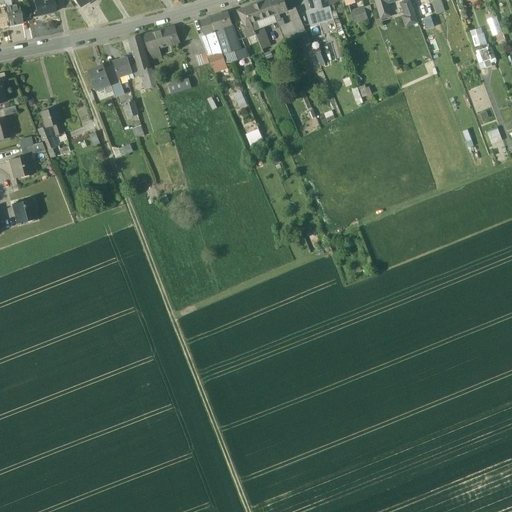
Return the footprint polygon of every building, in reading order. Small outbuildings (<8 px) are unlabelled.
[(33,0),(37,16),(55,12),(54,5),(57,5),(55,0),(33,0)] [(270,0),(266,0),(245,8),(254,29),(255,31),(260,28),(258,22),(264,19),(275,15),(270,0)] [(284,0),(270,0),(275,15),(288,11),(284,0)] [(328,0),(314,0),(317,9),(318,9),(330,6),(328,0)] [(375,0),(381,20),(391,17),(388,4),(400,0),(375,0)] [(418,23),(410,0),(402,3),(406,15),(403,17),(407,27),(418,23)] [(433,0),(431,1),(437,14),(446,10),(441,0),(433,0)] [(18,5),(4,8),(8,27),(22,24),(18,5)] [(330,6),(318,9),(320,18),(325,17),(332,14),(330,6)] [(370,6),(365,8),(366,11),(368,19),(374,17),(370,6)] [(0,8),(0,28),(8,27),(4,8),(0,8)] [(254,29),(245,8),(238,11),(244,25),(241,26),(244,33),(246,32),(254,29)] [(295,8),(291,10),(294,18),(299,16),(295,8)] [(320,18),(318,9),(317,9),(312,11),(315,23),(322,20),(325,19),(325,17),(320,18)] [(359,13),(356,11),(351,13),(351,15),(353,18),(354,23),(368,19),(366,11),(359,13)] [(228,13),(216,16),(220,28),(232,25),(228,13)] [(216,16),(210,18),(217,41),(221,40),(218,29),(220,28),(216,16)] [(299,16),(294,18),(295,20),(299,31),(301,30),(304,28),(299,16)] [(210,18),(200,21),(204,35),(206,35),(208,41),(210,42),(214,55),(209,57),(214,70),(226,66),(220,48),(218,42),(217,41),(210,18)] [(491,21),(496,41),(505,39),(499,18),(491,21)] [(264,19),(258,22),(260,28),(263,27),(267,26),(264,19)] [(295,20),(280,27),(284,37),(299,31),(295,20)] [(220,28),(218,29),(221,40),(217,41),(220,48),(223,56),(227,54),(240,51),(240,50),(232,25),(220,28)] [(260,28),(255,31),(257,36),(265,33),(263,27),(260,28)] [(483,27),(470,30),(474,47),(486,44),(483,27)] [(153,34),(147,36),(145,36),(149,50),(158,47),(162,46),(162,47),(163,47),(163,45),(178,41),(174,28),(153,34)] [(255,31),(254,29),(246,32),(248,37),(252,46),(255,45),(260,43),(257,36),(255,31)] [(265,33),(257,36),(260,43),(267,40),(265,33)] [(208,41),(206,35),(204,35),(200,37),(209,57),(214,55),(210,42),(208,41)] [(149,60),(142,36),(129,40),(136,64),(137,63),(140,71),(152,67),(149,60)] [(248,37),(242,39),(248,52),(253,50),(252,46),(248,37)] [(267,40),(260,43),(262,48),(270,45),(267,40)] [(158,47),(149,50),(151,59),(161,56),(158,47)] [(240,51),(227,54),(229,62),(245,57),(243,49),(240,50),(240,51)] [(488,49),(480,52),(483,62),(491,60),(488,49)] [(206,53),(195,56),(198,67),(209,63),(206,53)] [(127,57),(114,62),(115,67),(118,77),(128,74),(132,73),(130,65),(127,57)] [(136,64),(130,65),(132,73),(134,78),(141,76),(140,71),(137,63),(136,64)] [(105,70),(104,65),(88,71),(96,91),(110,86),(111,85),(105,70)] [(118,77),(115,67),(105,70),(111,85),(110,86),(114,95),(124,91),(121,84),(118,77)] [(152,67),(140,71),(141,76),(153,72),(152,67)] [(153,72),(141,76),(145,89),(157,86),(153,72)] [(128,74),(118,77),(121,84),(128,82),(128,80),(130,79),(128,74)] [(363,102),(362,97),(371,93),(368,84),(353,89),(358,104),(363,102)] [(236,92),(241,105),(246,103),(241,90),(236,92)] [(306,92),(301,94),(307,108),(312,106),(306,92)] [(133,101),(125,104),(129,117),(138,115),(133,101)] [(14,106),(2,109),(3,116),(16,112),(14,106)] [(53,108),(39,112),(44,127),(52,125),(58,123),(56,119),(59,118),(57,113),(55,114),(53,108)] [(4,119),(0,119),(0,140),(9,138),(4,119)] [(58,123),(52,125),(53,128),(55,136),(61,134),(58,123)] [(141,126),(133,128),(136,138),(145,136),(141,126)] [(44,127),(36,129),(41,140),(48,137),(44,127)] [(246,134),(250,144),(263,139),(259,128),(246,134)] [(498,128),(487,132),(491,143),(502,139),(498,128)] [(96,132),(89,135),(94,147),(100,144),(96,132)] [(130,144),(119,149),(122,156),(133,151),(130,144)] [(32,145),(20,148),(21,154),(34,151),(32,145)] [(26,155),(9,159),(14,178),(31,174),(26,155)] [(30,199),(12,204),(17,224),(35,219),(30,199)]
